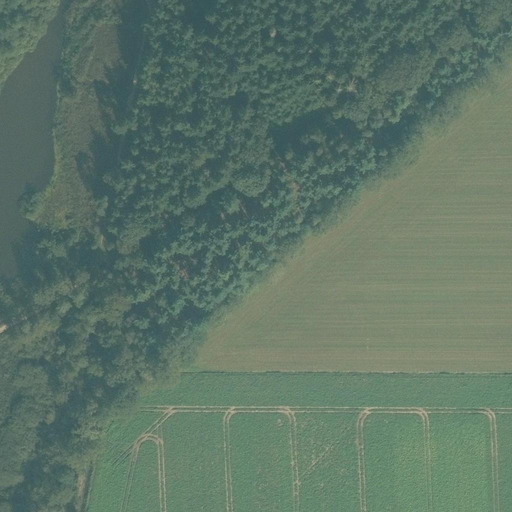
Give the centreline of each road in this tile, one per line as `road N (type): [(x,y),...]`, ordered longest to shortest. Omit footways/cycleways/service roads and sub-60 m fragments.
road 1 (track): [(97,264),(353,79)]
road 2 (track): [(353,79),(463,0)]
